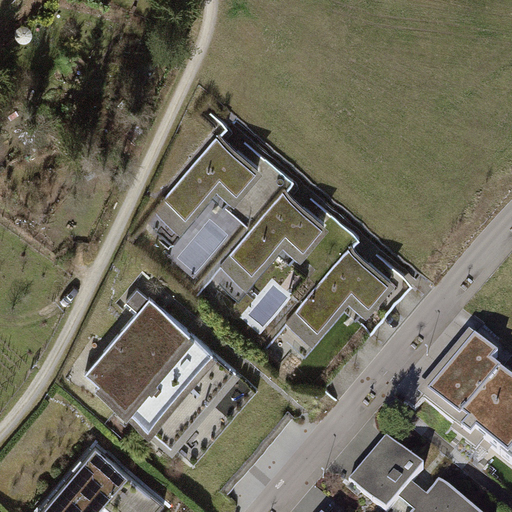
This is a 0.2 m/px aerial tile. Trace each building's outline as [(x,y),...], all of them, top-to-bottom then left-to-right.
[(220,130),(155,210),(178,229),(216,182),(232,194),(259,161),(220,130)] [(286,186),(221,267),(244,286),(282,239),(298,251),(325,218),(286,186)] [(350,241),(285,321),(308,340),(346,293),(362,305),(389,272),(350,241)] [(191,330),(148,294),(80,374),(123,411),(191,330)] [(215,350),(191,330),(123,411),(147,430),(215,350)] [(499,356),(476,336),(423,398),(471,439),(476,432),(511,462),(511,381),(492,365),(499,356)] [(240,371),(215,350),(147,430),(173,452),(240,371)] [(427,466),(386,433),(373,449),(359,467),(348,481),(386,511),(389,511),(401,498),(415,510),(413,511),(478,511),(440,481),(429,494),(414,482),(427,466)] [(97,445),(40,511),(92,511),(103,500),(117,511),(153,511),(164,500),(97,445)]
